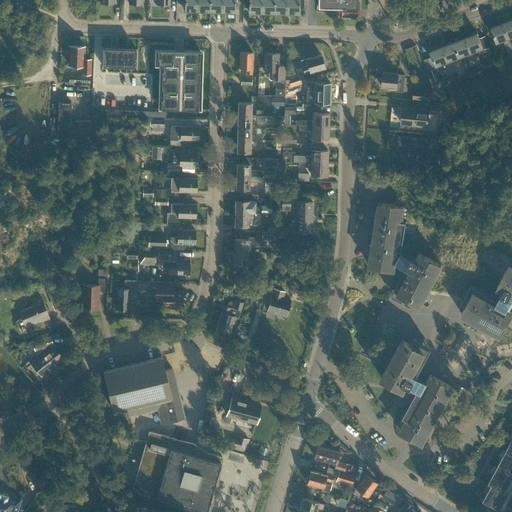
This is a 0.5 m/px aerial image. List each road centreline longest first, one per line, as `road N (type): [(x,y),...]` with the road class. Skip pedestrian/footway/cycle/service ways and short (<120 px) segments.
road 1 (unclassified): [(317,365),(342,277),(349,90),(372,36)]
road 2 (residential): [(195,333),(215,233),(220,32)]
road 3 (residential): [(195,333),(103,354),(50,400)]
road 4 (residential): [(220,32),(64,24)]
road 5 (residential): [(372,36),(220,32)]
road 6 (residential): [(511,375),(464,439),(437,450),(407,447)]
road 7 (residential): [(372,36),(405,37),(503,0)]
road 8 (residential): [(50,400),(128,511)]
road 9 (residential): [(307,400),(208,350),(195,333)]
road 10 (residential): [(407,447),(377,426),(348,379),(317,365)]
